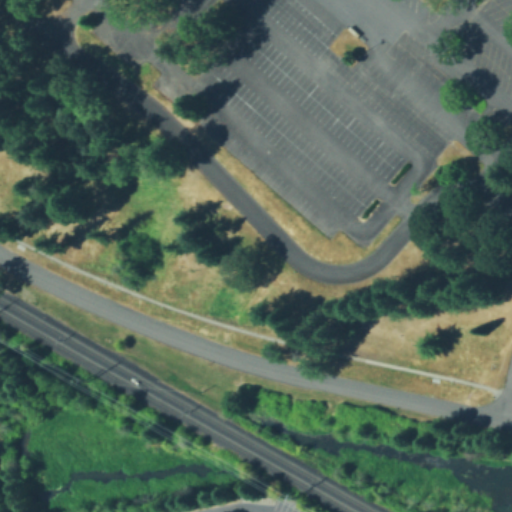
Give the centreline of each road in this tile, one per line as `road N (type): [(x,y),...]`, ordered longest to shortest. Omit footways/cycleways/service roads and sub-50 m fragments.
road 1 (residential): [(511,213),(479,187),(456,186),(360,270),(308,268),(147,103),(11,0)]
road 2 (tertiary): [(511,425),(234,359),(0,256)]
